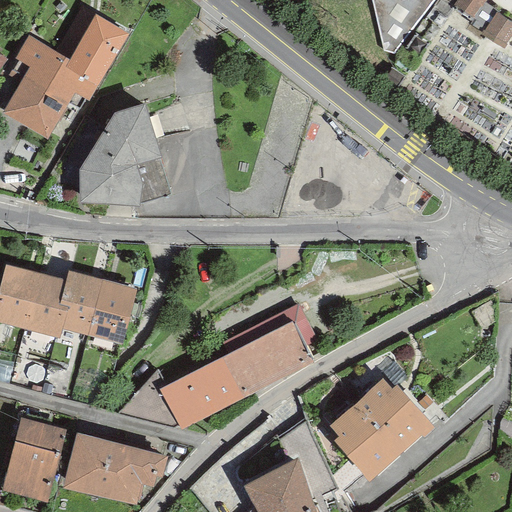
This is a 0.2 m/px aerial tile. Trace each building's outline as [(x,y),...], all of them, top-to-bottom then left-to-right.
[(436,0),(406,45),(420,53),(452,5),(470,17),(471,16),(482,1),(482,0),(436,0)] [(483,33),(497,11),(482,1),(471,16),(476,20),(472,26),(483,33)] [(511,20),(497,11),(483,33),(504,46),(511,32),(511,20)] [(87,98),(125,32),(98,16),(72,61),(31,38),(14,70),(23,76),(4,110),(45,134),(71,89),(87,98)] [(396,88),(420,53),(406,45),(382,80),(396,88)] [(136,201),(169,191),(142,105),(116,114),(82,168),(82,197),(136,201)] [(82,190),(82,168),(107,129),(86,116),(51,176),(55,182),(82,190)] [(68,285),(6,269),(0,290),(0,313),(60,329),(62,321),(122,337),(134,291),(71,275),(68,285)] [(173,427),(308,359),(291,327),(168,391),(158,369),(155,370),(116,412),(173,427)] [(391,391),(382,380),(335,422),(343,431),(338,436),(369,470),(426,419),(396,386),(391,391)] [(300,494),(333,480),(307,418),(278,439),(287,461),(300,494)] [(50,481),(64,431),(20,419),(7,469),(50,481)] [(158,468),(161,455),(80,435),(69,480),(131,496),(137,474),(148,477),(151,467),(158,468)] [(263,511),(307,511),(306,509),(300,494),(287,461),(249,484),(259,502),(263,511)] [(319,511),(316,505),(306,509),(307,511),(263,511),(259,502),(247,511),(319,511)]
